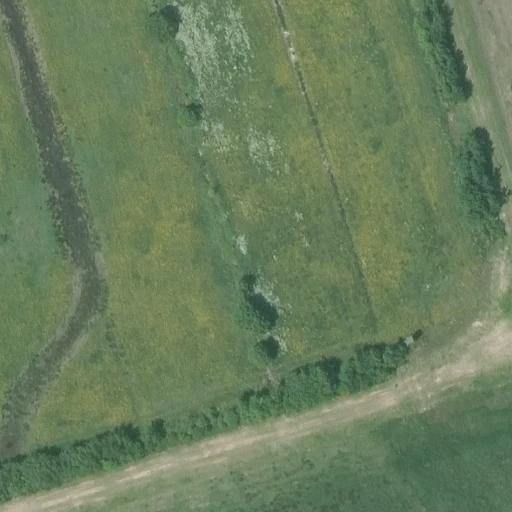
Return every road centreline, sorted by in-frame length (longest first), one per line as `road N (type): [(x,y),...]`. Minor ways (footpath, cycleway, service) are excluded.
road 1 (track): [(511,355),(8,511)]
road 2 (track): [(511,246),(437,0)]
